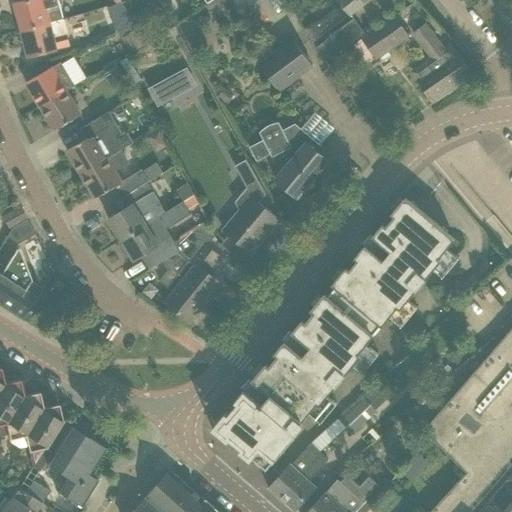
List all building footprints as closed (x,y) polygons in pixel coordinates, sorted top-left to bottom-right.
[(23,0),(15,2),(22,29),(49,22),(50,22),(63,19),(58,0),(23,0)] [(336,0),(348,15),(367,0),(336,0)] [(128,14),(111,19),(115,31),(134,25),(128,14)] [(360,37),(352,43),(366,62),(374,56),(376,59),(407,37),(408,37),(407,35),(393,15),(360,38),(360,37)] [(351,41),(352,43),(360,37),(359,36),(362,33),(352,19),(315,47),(326,61),(351,41)] [(53,36),(50,22),(49,22),(22,29),(28,56),(56,49),(56,48),(70,45),(67,32),(53,36)] [(315,24),(306,30),(313,43),(322,36),(315,24)] [(130,53),(143,45),(133,29),(121,37),(130,53)] [(432,58),(413,72),(422,85),(434,101),(471,74),(456,53),(454,54),(449,46),(444,50),(430,31),(421,38),(419,40),(419,41),(432,58)] [(312,66),(293,39),(258,63),(278,91),(312,66)] [(140,79),(127,56),(119,61),(132,84),(140,79)] [(52,66),(43,72),(26,82),(40,106),(66,90),(74,85),(61,62),(52,67),(52,66)] [(117,63),(104,71),(113,87),(126,79),(117,63)] [(183,68),(149,86),(158,102),(192,84),(183,68)] [(223,88),(218,97),(226,103),(232,94),(223,88)] [(54,130),(71,119),(81,114),(66,90),(40,106),(54,130)] [(92,134),(66,150),(81,174),(121,149),(122,149),(108,125),(114,121),(108,111),(86,124),(92,134)] [(297,198),(302,191),(314,186),(311,181),(328,161),(317,151),(321,147),(299,128),(300,127),(295,123),(282,128),(262,139),(249,146),(256,161),(269,154),(271,157),(282,151),(284,155),(286,157),(288,159),(290,161),(275,179),(282,185),(297,198)] [(121,149),(81,174),(95,197),(112,187),(121,182),(115,171),(129,162),(121,149)] [(279,219),(264,207),(258,202),(265,194),(246,159),(234,166),(246,187),(234,201),(239,210),(223,230),(251,253),(279,219)] [(142,169),(129,177),(135,188),(148,180),(142,169)] [(186,183),(176,190),(182,201),(193,195),(186,183)] [(158,218),(159,217),(165,213),(163,211),(159,203),(152,192),(134,203),(125,209),(108,219),(121,240),(158,218)] [(455,239),(408,199),(405,197),(391,214),(395,216),(386,226),(383,224),(373,236),(381,243),(373,252),(365,245),(355,257),(358,260),(349,270),(346,267),(341,274),(403,325),(417,309),(407,300),(441,260),(439,258),(455,239)] [(123,244),(120,246),(127,257),(130,255),(133,260),(151,249),(159,262),(162,261),(162,262),(179,252),(174,241),(174,242),(166,229),(190,214),(188,209),(182,201),(164,212),(165,213),(159,217),(158,218),(121,240),(123,244)] [(19,207),(1,217),(8,227),(25,217),(19,207)] [(34,233),(26,219),(11,226),(6,236),(17,243),(33,234),(34,233)] [(219,258),(197,239),(209,229),(204,223),(174,241),(179,252),(189,260),(180,272),(209,296),(220,283),(207,273),(219,258)] [(0,305),(23,320),(37,298),(25,291),(31,281),(19,249),(16,250),(5,269),(0,265),(0,305)] [(189,321),(209,296),(180,272),(189,260),(179,252),(162,262),(167,271),(158,281),(172,293),(166,302),(189,321)] [(403,325),(341,274),(332,284),(336,286),(328,296),(325,293),(311,310),(314,312),(305,323),(302,320),(292,332),(300,339),(293,348),(284,341),(278,349),(329,392),(351,366),(361,374),(377,356),(365,345),(389,317),(401,327),(403,325)] [(511,511),(511,327),(423,430),(466,473),(457,481),(429,511),(511,511)] [(278,349),(276,351),(274,353),(278,356),(269,366),(266,364),(252,380),(260,387),(253,396),(244,389),(234,401),(237,403),(228,414),(225,412),(212,428),(228,442),(230,439),(241,448),(239,451),(251,461),(253,457),(267,468),(294,436),(293,435),(300,427),(298,425),(307,414),(319,424),(335,406),(325,398),(329,392),(278,349)] [(0,435),(7,434),(5,423),(23,395),(19,379),(3,383),(0,388),(0,435)] [(377,386),(340,420),(346,427),(353,434),(378,411),(374,408),(387,396),(377,386)] [(38,392),(23,395),(5,423),(7,434),(9,441),(18,447),(27,445),(24,435),(42,407),(38,392)] [(58,404),(42,407),(24,435),(27,445),(28,451),(44,447),(50,451),(68,424),(61,420),(58,404)] [(50,451),(39,468),(46,473),(50,466),(66,476),(56,491),(80,506),(97,480),(88,474),(105,448),(71,426),(54,454),(50,451)] [(268,488),(295,511),(308,496),(314,488),(307,482),(325,459),(309,446),(289,467),(287,465),(268,488)] [(169,469),(131,511),(188,511),(201,497),(169,469)] [(357,511),(368,501),(367,499),(379,486),(369,476),(359,486),(348,475),(339,484),(337,482),(323,495),(322,494),(306,511),(357,511)] [(32,480),(24,492),(41,503),(49,491),(32,480)] [(382,511),(397,497),(382,483),(379,486),(367,499),(368,501),(357,511),(382,511)] [(7,505),(1,511),(34,511),(41,503),(24,492),(15,486),(3,502),(7,505)] [(219,511),(202,497),(202,496),(201,497),(188,511),(219,511)]
